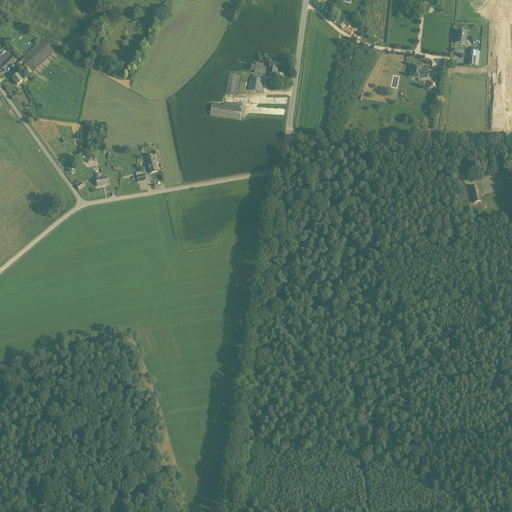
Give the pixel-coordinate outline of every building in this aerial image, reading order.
[(335,4),(334,3),(334,0),(329,0),(328,6),(327,9),(333,11),(335,4)] [(493,6),(493,0),(481,0),(482,0),(482,6),(487,6),(486,10),(494,10),(494,6),(493,6)] [(511,12),(511,0),(497,0),(497,3),(502,4),(502,7),(508,7),(508,12),(511,12)] [(33,73),(55,53),(49,46),(91,70),(92,68),(24,28),(22,30),(41,41),(20,60),(21,60),(16,64),(19,68),(24,64),(33,73)] [(465,44),(466,33),(457,32),(456,43),(465,44)] [(478,67),(479,52),(470,51),(469,66),(478,67)] [(0,66),(5,72),(16,62),(7,52),(0,58),(0,66)] [(267,65),(256,63),(254,74),(265,75),(267,65)] [(276,77),(277,69),(277,64),(270,63),(269,68),(268,67),(267,76),(276,77)] [(420,69),(420,67),(414,66),(412,77),(418,78),(419,77),(426,78),(428,70),(420,69)] [(228,74),(225,93),(234,94),(234,93),(237,94),(240,76),(228,74)] [(12,79),(17,85),(23,82),(23,83),(28,79),(25,76),(21,79),(18,75),(12,79)] [(248,90),(261,92),(263,80),(250,78),(248,90)] [(436,83),(430,82),(429,91),(437,92),(438,87),(436,86),(436,83)] [(211,116),(240,121),(242,109),(212,105),(211,116)] [(155,160),(156,160),(154,155),(145,157),(147,162),(150,174),(158,172),(155,160)] [(90,156),(85,159),(86,160),(80,164),(82,168),(93,160),(90,156)] [(100,174),(95,175),(96,178),(97,186),(103,186),(103,185),(108,184),(107,177),(100,178),(100,174)] [(146,180),(145,174),(137,176),(138,182),(146,180)] [(84,187),(82,183),(81,184),(79,181),(75,184),(77,187),(76,187),(79,191),(84,187)] [(470,188),(473,203),(482,202),(478,186),(470,188)]
